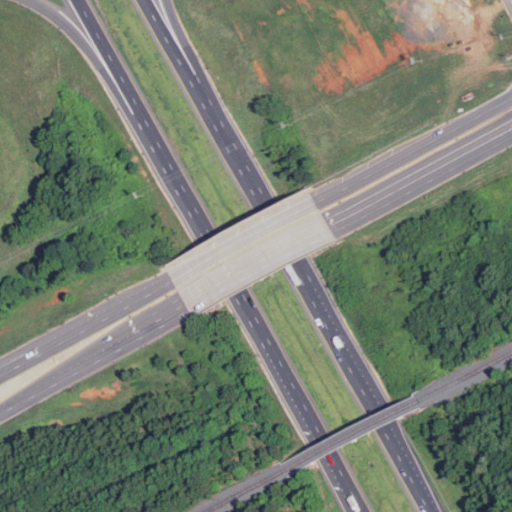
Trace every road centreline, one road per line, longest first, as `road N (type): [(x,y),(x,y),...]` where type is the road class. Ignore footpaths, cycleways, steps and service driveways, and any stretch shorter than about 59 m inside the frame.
road 1 (motorway): [(428,511),(233,158)]
road 2 (motorway): [(28,0),(87,47),(189,199)]
road 3 (motorway): [(189,199),(309,415)]
road 4 (motorway): [(78,0),(189,199)]
road 5 (primary): [(511,97),(318,203)]
road 6 (primary): [(333,233),(511,136)]
road 7 (primary): [(175,281),(0,375)]
road 8 (motorway): [(233,158),(144,0)]
road 9 (motorway): [(233,158),(166,0)]
road 10 (primary): [(318,203),(175,281)]
road 11 (primary): [(191,310),(333,233)]
